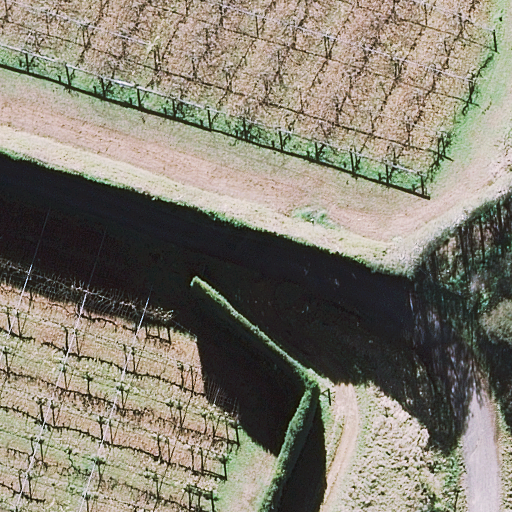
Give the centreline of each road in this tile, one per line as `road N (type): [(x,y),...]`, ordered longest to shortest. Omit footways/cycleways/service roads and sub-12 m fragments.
road 1 (track): [(0,176),(412,310)]
road 2 (track): [(481,511),(458,375),(439,331),(412,310)]
